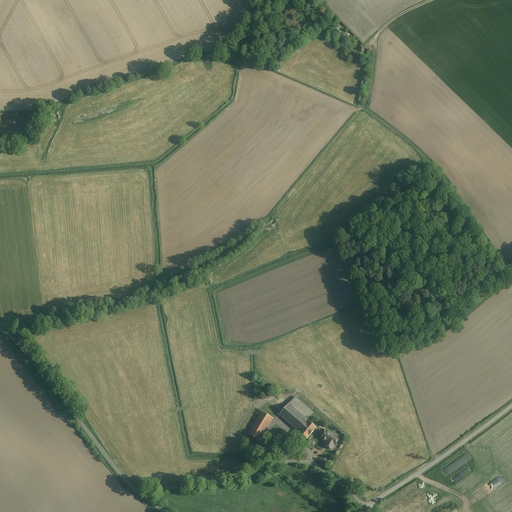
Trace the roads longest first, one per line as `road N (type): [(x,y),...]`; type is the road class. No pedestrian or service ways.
road 1 (unclassified): [(373,507),(318,467),(272,467),(140,493)]
road 2 (unclassified): [(140,493),(0,328)]
road 3 (unclassified): [(511,405),(373,507)]
